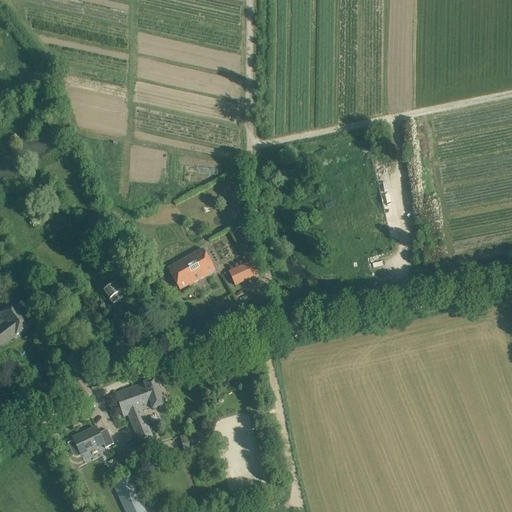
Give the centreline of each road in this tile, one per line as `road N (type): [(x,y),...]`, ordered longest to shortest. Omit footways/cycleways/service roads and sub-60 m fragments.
road 1 (unclassified): [(0,441),(181,360),(511,285)]
road 2 (track): [(250,0),(252,216),(291,334)]
road 3 (track): [(511,94),(248,147)]
